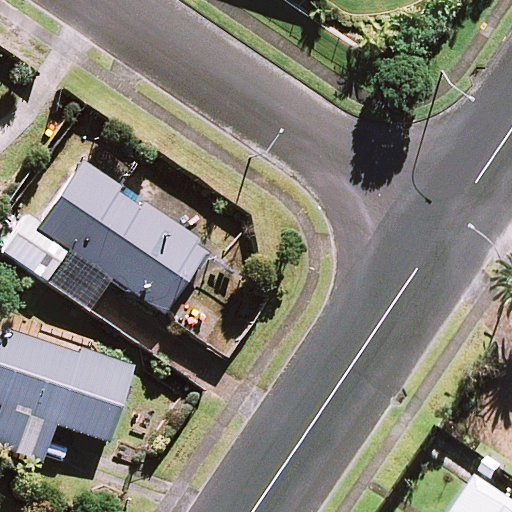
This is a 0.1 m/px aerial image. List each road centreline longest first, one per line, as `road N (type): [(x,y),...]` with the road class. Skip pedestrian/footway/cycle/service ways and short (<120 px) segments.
road 1 (residential): [(439,229),(104,0)]
road 2 (residential): [(250,511),(439,229)]
road 3 (residential): [(439,229),(511,122)]
